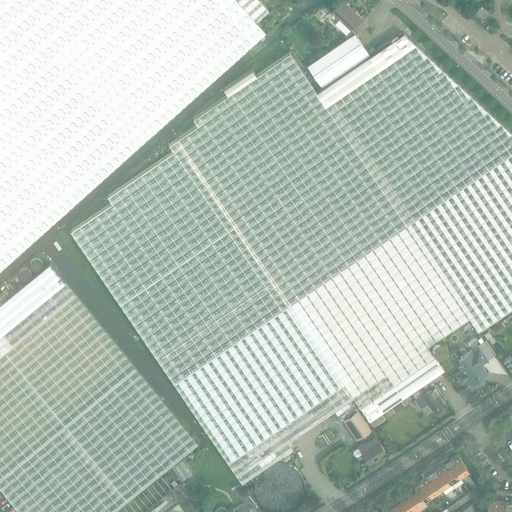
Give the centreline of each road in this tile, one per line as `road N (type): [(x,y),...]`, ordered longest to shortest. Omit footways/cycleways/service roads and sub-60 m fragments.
road 1 (tertiary): [(327,511),(469,420)]
road 2 (tertiary): [(511,105),(398,0)]
